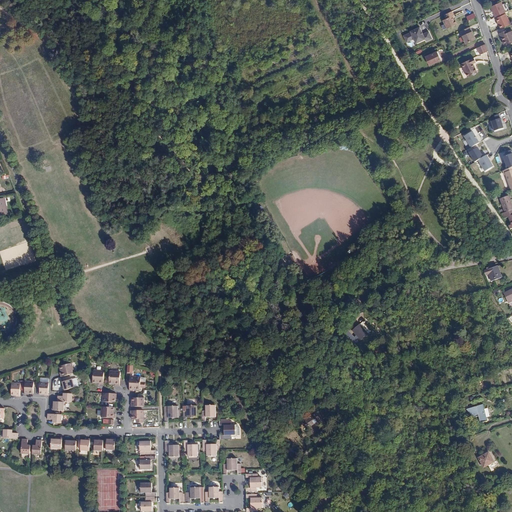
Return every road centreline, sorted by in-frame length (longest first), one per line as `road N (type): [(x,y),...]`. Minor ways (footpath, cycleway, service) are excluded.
road 1 (unclassified): [(326,504),(356,461),(357,445),(300,301),(338,305),(405,277),(511,258)]
road 2 (track): [(412,206),(315,0)]
road 3 (residential): [(475,0),(501,77),(498,93),(511,112)]
